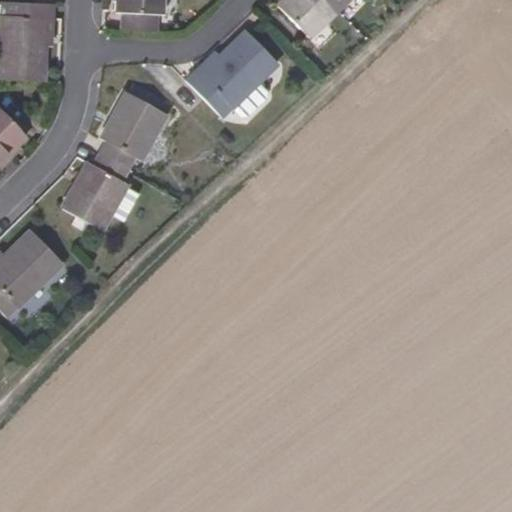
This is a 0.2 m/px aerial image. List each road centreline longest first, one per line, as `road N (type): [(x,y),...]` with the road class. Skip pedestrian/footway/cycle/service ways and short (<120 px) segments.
road 1 (residential): [(79,50),(190,53),(247,0)]
road 2 (residential): [(0,198),(71,130),(79,50)]
